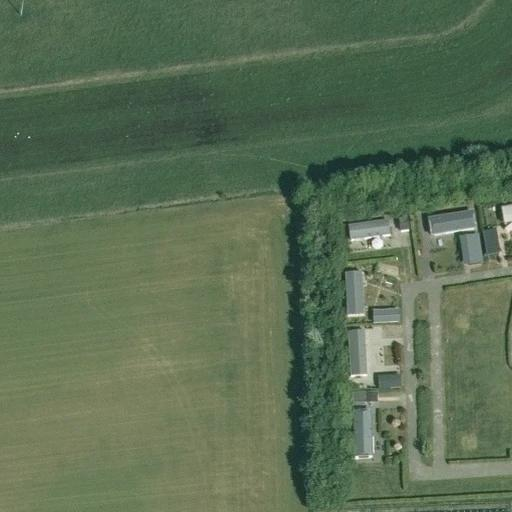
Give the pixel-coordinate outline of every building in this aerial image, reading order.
[(511,207),(498,210),(501,228),(511,226),(511,207)] [(426,221),(429,239),(474,232),(471,214),(426,221)] [(348,228),(350,242),(389,237),(387,222),(348,228)] [(345,276),(347,319),(364,319),(362,275),(345,276)] [(349,334),(351,380),(368,379),(366,333),(349,334)] [(353,414),(353,460),(374,460),(374,414),(353,414)]
